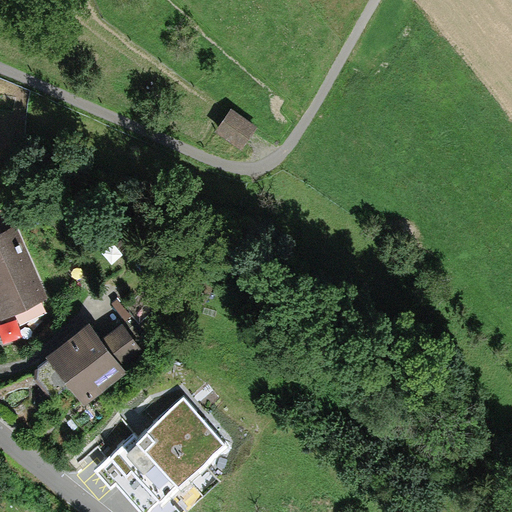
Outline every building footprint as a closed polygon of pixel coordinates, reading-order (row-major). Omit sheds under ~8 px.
[(218,132),(243,152),(260,129),(235,110),(218,132)] [(0,318),(1,320),(50,299),(18,226),(0,233),(0,318)] [(173,294),(149,319),(173,341),(197,316),(173,294)] [(19,318),(0,321),(0,323),(4,344),(24,339),(19,318)] [(90,322),(30,369),(52,397),(67,385),(83,404),(126,370),(120,362),(137,348),(119,324),(102,338),(90,322)] [(134,435),(95,470),(109,487),(116,481),(142,511),(149,511),(226,446),(198,413),(185,399),(158,422),(138,440),(134,435)]
